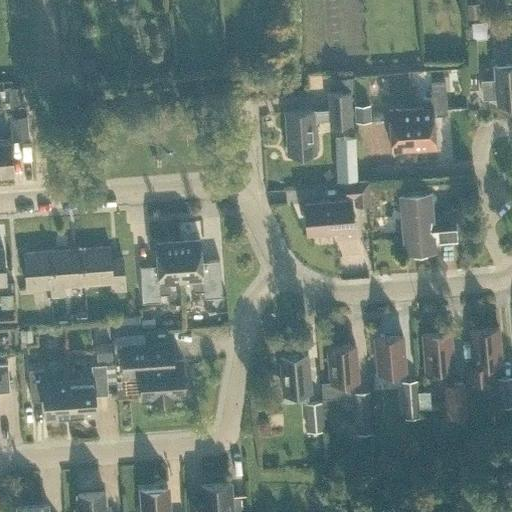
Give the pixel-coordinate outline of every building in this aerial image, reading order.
[(467,17),(481,16),(480,1),(466,2),(467,17)] [(511,18),(501,20),(502,36),(511,35),(511,18)] [(511,46),(510,47),(511,63),(493,64),(494,78),(481,79),(482,96),(496,95),(496,103),(511,101),(511,46)] [(352,75),(343,76),(343,91),(328,92),(329,108),(285,110),(288,153),(315,151),(313,120),(329,119),(330,123),(351,122),(350,92),(353,92),(352,75)] [(413,147),(435,146),(433,114),(447,113),(445,81),(430,82),(431,95),(421,96),(422,107),(410,108),(413,147)] [(10,107),(25,105),(18,85),(3,86),(3,88),(0,87),(0,100),(10,100),(10,107)] [(370,120),(369,103),(353,104),(354,121),(370,120)] [(391,149),(413,147),(410,108),(388,109),(391,149)] [(9,115),(11,138),(28,137),(27,114),(9,115)] [(355,135),(334,136),(336,179),(357,178),(355,135)] [(11,137),(8,137),(0,138),(0,170),(13,170),(11,140),(11,137)] [(345,182),(346,196),(355,195),(355,203),(369,202),(367,180),(345,182)] [(433,240),(455,238),(453,210),(431,212),(429,192),(400,194),(405,250),(434,247),(433,240)] [(304,203),(307,232),(336,229),(337,238),(354,236),(351,199),(304,203)] [(222,295),(219,259),(201,260),(200,239),(178,240),(181,280),(192,279),(193,290),(203,289),(204,296),(222,295)] [(169,281),(181,280),(178,240),(155,242),(158,272),(152,272),(150,264),(139,265),(142,301),(160,300),(160,293),(170,292),(169,281)] [(89,247),(92,282),(111,281),(112,290),(125,289),(123,257),(110,258),(109,245),(89,247)] [(59,285),(64,284),(92,282),(89,247),(56,250),(59,285)] [(64,284),(59,285),(56,250),(23,252),(26,287),(49,285),(50,295),(65,294),(64,284)] [(13,306),(12,292),(0,292),(0,306),(0,307),(13,306)] [(140,332),(138,314),(113,316),(114,334),(140,332)] [(141,317),(142,325),(153,325),(153,316),(141,317)] [(20,328),(21,341),(32,340),(31,327),(20,328)] [(492,378),(490,363),(501,362),(498,327),(470,329),(473,364),(467,364),(468,379),(492,378)] [(425,368),(453,366),(450,330),(422,333),(425,368)] [(377,372),(405,370),(402,334),(374,337),(377,372)] [(184,396),(181,359),(173,359),(172,341),(122,345),(124,374),(140,373),(142,399),(150,399),(150,400),(175,398),(175,397),(184,396)] [(97,359),(112,358),(111,342),(95,343),(97,359)] [(349,394),(348,380),(358,379),(355,344),(327,346),(330,381),(322,381),(323,396),(349,394)] [(283,392),(311,390),(308,353),(280,355),(283,392)] [(0,390),(9,389),(7,362),(0,362),(0,390)] [(94,394),(108,393),(105,363),(91,364),(92,378),(68,380),(70,414),(96,412),(94,394)] [(70,414),(68,380),(44,382),(43,367),(28,368),(31,399),(44,398),(45,416),(70,414)] [(511,404),(511,374),(496,376),(499,406),(511,404)] [(418,416),(416,378),(401,379),(403,417),(418,416)] [(467,416),(464,381),(443,383),(445,417),(467,416)] [(371,432),(368,390),(353,391),(356,433),(371,432)] [(307,430),(323,429),(321,401),(305,402),(307,430)] [(509,450),(509,440),(496,441),(496,450),(509,450)] [(231,511),(230,482),(202,484),(202,494),(188,495),(189,511),(231,511)] [(168,511),(167,486),(141,488),(142,511),(139,511),(138,511),(168,511)] [(76,508),(75,511),(108,511),(108,506),(105,506),(104,491),(77,493),(79,507),(76,508)] [(47,511),(47,503),(16,505),(16,511),(47,511)]
